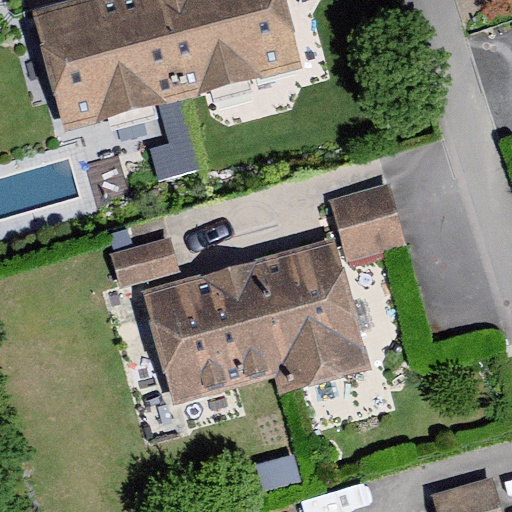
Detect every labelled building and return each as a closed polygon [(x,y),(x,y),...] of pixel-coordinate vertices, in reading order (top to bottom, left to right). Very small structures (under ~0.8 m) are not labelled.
[(118,0),(32,23),(63,139),(301,76),(281,0),(118,0)] [(151,151),(161,189),(205,177),(195,139),(151,151)] [(413,237),(397,180),(344,194),(353,228),(358,252),(413,237)] [(169,241),(109,258),(119,295),(180,278),(169,241)] [(280,404),(372,379),(345,282),(335,246),(142,299),(173,413),(274,385),(280,404)] [(257,469),(265,496),(303,485),(295,458),(257,469)] [(501,511),(494,484),(431,502),(434,511),(501,511)]
